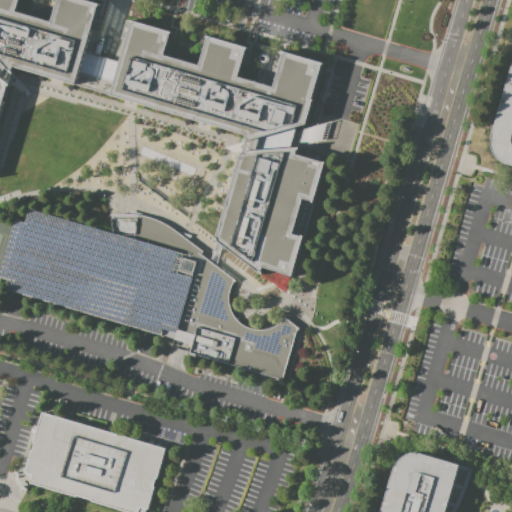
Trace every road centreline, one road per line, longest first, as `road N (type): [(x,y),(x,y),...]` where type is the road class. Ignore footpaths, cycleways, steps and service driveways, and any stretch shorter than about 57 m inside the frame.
road 1 (secondary): [(351,433),(367,415),(487,0)]
road 2 (secondary): [(464,0),(395,240)]
road 3 (secondary): [(382,286),(346,411),(351,433)]
